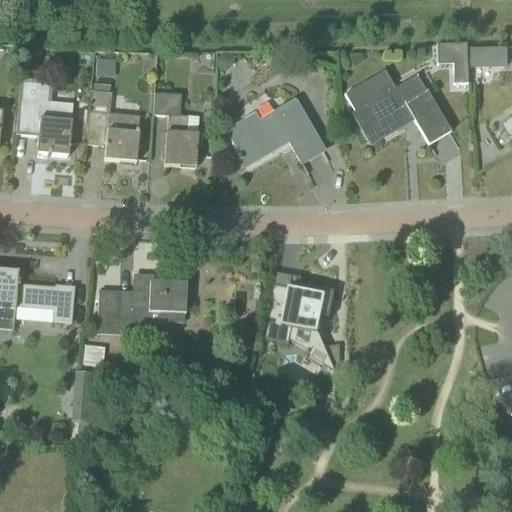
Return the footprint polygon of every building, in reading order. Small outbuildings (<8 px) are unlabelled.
[(469,86),(468,46),(436,47),(437,67),(453,67),(453,87),(469,86)] [(95,79),(114,80),(115,63),(96,62),(95,79)] [(362,130),(369,142),(383,134),(385,138),(402,128),(400,126),(410,120),(427,148),(450,135),(424,94),(422,95),(414,81),(415,81),(414,80),(374,103),(365,85),(344,97),(354,115),(353,115),(353,116),(354,116),(362,130)] [(29,82),(19,82),(14,138),(37,140),(35,157),(67,160),(72,107),(49,105),(51,84),(29,82)] [(135,166),(139,119),(109,117),(110,95),(90,93),(89,114),(85,148),(104,150),(103,163),(135,166)] [(163,169),(195,171),(197,138),(185,137),(186,120),(178,119),(180,98),(153,96),(152,119),(167,120),(166,137),(163,169)] [(252,138),(242,123),(223,134),(238,158),(237,159),(239,164),(240,163),(243,167),(286,142),(300,167),(322,154),(293,103),(260,123),(264,131),(252,138)] [(0,273),(0,326),(11,328),(13,309),(52,314),(51,324),(69,326),(73,290),(54,289),(54,291),(18,288),(18,283),(16,283),(17,275),(0,273)] [(96,336),(131,338),(149,339),(150,316),(184,317),(185,286),(149,284),(148,297),(132,296),(132,295),(98,294),(96,336)] [(347,324),(352,296),(316,289),(315,295),(292,290),(281,344),(306,349),(309,332),(335,338),(338,322),(347,324)] [(340,366),(339,348),(325,352),(329,361),(325,369),(336,376),(332,368),(340,366)] [(90,398),(92,376),(75,374),(73,396),(90,398)]
